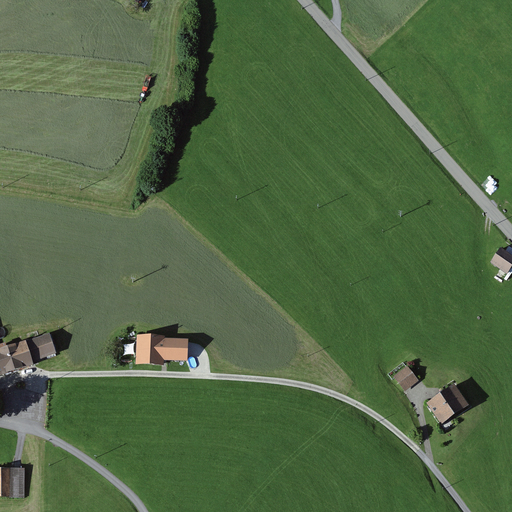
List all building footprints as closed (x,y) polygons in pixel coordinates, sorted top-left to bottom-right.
[(511,268),(511,257),(500,249),(490,265),(507,276),(511,268)] [(50,336),(0,350),(0,377),(33,368),(32,365),(56,358),(50,336)] [(165,339),(138,338),(136,368),(163,369),(163,362),(187,363),(188,343),(165,342),(165,339)] [(128,345),(128,355),(136,356),(136,346),(128,345)] [(408,369),(394,379),(405,395),(419,385),(408,369)] [(454,388),(426,407),(440,427),(468,408),(454,388)] [(25,471),(0,471),(0,499),(26,499),(25,471)]
